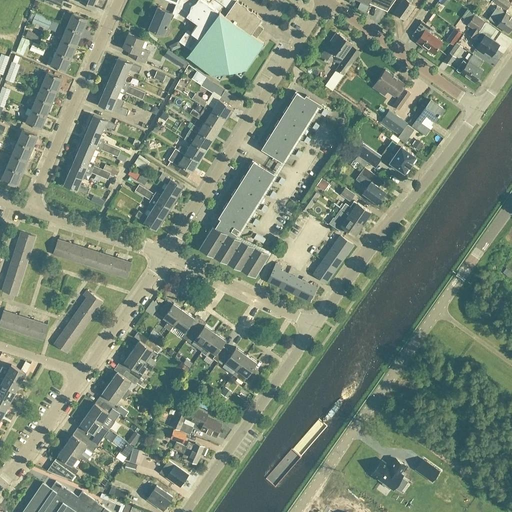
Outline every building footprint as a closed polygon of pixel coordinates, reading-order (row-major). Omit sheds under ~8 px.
[(255,13),(256,12),(255,12),(254,12),(253,11),(253,10),(252,11),(248,8),(248,7),(247,6),(247,7),(245,6),(246,5),(245,4),(244,5),(243,4),(243,3),(242,3),(237,0),(167,0),(176,4),(175,6),(176,7),(178,5),(187,11),(183,16),(186,18),(188,16),(198,24),(192,33),(188,30),(180,41),(192,50),(188,56),(221,79),(226,71),(234,70),(242,76),(265,43),(258,38),(264,28),(259,24),(263,18),(258,15),(258,14),(258,13),(257,14),(255,13)] [(394,0),(360,0),(368,3),(378,8),(387,11),(394,0)] [(411,2),(412,0),(403,0),(394,13),(406,20),(416,6),(411,2)] [(493,0),(507,10),(511,3),(506,0),(493,0)] [(176,7),(175,6),(173,12),(158,6),(149,28),(164,34),(172,16),(184,22),(186,18),(183,16),(187,11),(178,5),(176,7)] [(509,33),(511,28),(511,16),(506,13),(497,7),(489,19),(498,25),(498,26),(509,33)] [(59,23),(36,13),(32,22),(55,32),(59,23)] [(68,26),(82,32),(88,19),(74,13),(68,26)] [(474,38),(486,22),(475,14),(467,25),(473,28),(469,35),(474,38)] [(435,54),(443,43),(429,33),(432,28),(423,22),(413,35),(419,39),(417,42),(435,54)] [(63,39),(77,45),(82,32),(68,26),(63,39)] [(28,31),(26,37),(35,41),(38,35),(28,31)] [(145,62),(150,51),(141,47),(145,40),(129,33),(124,46),(132,50),(129,55),(145,62)] [(497,50),(496,50),(499,45),(490,38),(485,35),(485,36),(481,33),(472,45),(476,48),(483,53),(485,51),(492,55),(493,54),(494,55),(497,50)] [(352,47),(345,57),(344,58),(342,57),(352,44),(339,35),(330,48),(328,47),(321,58),(329,64),(333,59),(340,64),(336,69),(343,74),(352,62),(360,52),(352,47)] [(22,37),(15,52),(26,57),(32,41),(22,37)] [(58,51),(71,57),(77,45),(63,39),(58,51)] [(33,42),(29,50),(42,55),(46,47),(33,42)] [(443,61),(450,66),(459,52),(453,48),(443,61)] [(71,57),(58,51),(52,64),(66,70),(71,57)] [(473,54),(467,63),(463,60),(456,70),(466,76),(468,76),(475,81),(482,71),(478,68),(483,61),(473,54)] [(0,59),(0,63),(6,66),(9,57),(2,55),(0,59)] [(15,55),(12,62),(9,71),(16,73),(19,65),(17,64),(20,57),(15,55)] [(186,61),(177,55),(173,61),(182,67),(186,61)] [(142,67),(132,63),(119,57),(114,69),(127,75),(130,69),(139,73),(142,67)] [(128,89),(126,92),(135,95),(136,92),(137,89),(129,86),(130,83),(124,81),(127,75),(114,69),(109,80),(128,89)] [(332,91),(343,74),(336,69),(325,86),(332,91)] [(43,84),(57,90),(62,77),(49,72),(45,70),(42,77),(46,78),(43,84)] [(400,109),(411,93),(402,87),(405,83),(386,70),(377,82),(399,98),(394,105),(400,109)] [(16,73),(9,71),(6,79),(13,82),(16,73)] [(157,72),(154,78),(163,81),(166,75),(157,72)] [(192,98),(205,106),(205,107),(212,112),(213,110),(226,118),(233,107),(219,99),(225,91),(205,78),(201,85),(213,93),(207,102),(195,95),(192,98)] [(128,89),(109,80),(104,92),(117,97),(120,92),(125,94),(126,92),(128,89)] [(38,97),(52,102),(57,90),(43,84),(38,97)] [(0,95),(7,98),(10,90),(3,87),(0,95)] [(136,92),(135,95),(143,99),(144,96),(145,93),(137,89),(136,92)] [(125,101),(117,97),(104,92),(99,104),(112,109),(127,116),(129,110),(122,107),(125,101)] [(320,107),(322,105),(306,95),(305,97),(296,92),(295,93),(299,95),(296,100),(294,98),(288,107),(287,106),(286,106),(290,109),(287,114),(285,112),(280,121),(278,120),(282,123),(279,127),(276,126),(271,134),(269,133),(269,134),(273,136),(270,141),(268,140),(262,149),(282,161),(283,160),(282,159),(287,152),(288,153),(292,146),(291,146),(295,138),(296,139),(300,133),(299,132),(304,125),(305,125),(309,119),(308,118),(312,111),(314,112),(317,106),(320,107)] [(33,109),(47,115),(52,102),(38,97),(33,109)] [(436,121),(444,109),(431,99),(413,125),(426,135),(430,128),(429,128),(421,122),(427,114),(436,121)] [(47,115),(33,109),(27,122),(41,128),(47,115)] [(220,129),(226,118),(213,110),(212,112),(208,118),(192,109),(190,113),(205,122),(206,121),(220,129)] [(240,119),(244,113),(238,110),(235,117),(240,119)] [(398,135),(407,124),(389,111),(381,122),(398,135)] [(95,115),(90,126),(102,132),(105,126),(114,130),(117,124),(95,115)] [(206,121),(205,122),(201,129),(194,125),(192,129),(199,133),(200,131),(213,140),(220,129),(206,121)] [(102,149),(110,152),(112,147),(104,143),(105,141),(100,138),(102,132),(90,126),(84,138),(103,146),(102,149)] [(19,142),(32,148),(38,135),(24,129),(19,142)] [(206,150),(213,140),(200,131),(199,133),(194,140),(187,135),(185,139),(192,144),(193,142),(206,150)] [(103,146),(84,138),(80,149),(92,155),(95,149),(100,151),(102,149),(103,146)] [(13,154),(27,160),(32,148),(19,142),(13,154)] [(200,161),(205,152),(206,150),(193,142),(192,144),(188,150),(181,146),(178,150),(185,154),(186,153),(200,161)] [(405,172),(417,156),(402,145),(401,146),(398,143),(392,152),(395,155),(390,162),(405,172)] [(374,153),(361,144),(355,153),(358,155),(367,161),(368,162),(374,153)] [(112,147),(110,152),(118,156),(120,153),(121,150),(112,147)] [(92,155),(80,149),(75,161),(93,169),(94,166),(95,163),(90,161),(92,155)] [(193,172),(199,163),(200,161),(186,153),(185,154),(178,150),(176,149),(169,160),(171,161),(168,166),(178,172),(182,166),(193,172)] [(8,166),(22,172),(27,160),(13,154),(8,166)] [(150,162),(139,155),(134,164),(144,170),(150,162)] [(365,165),(367,161),(358,155),(355,158),(365,165)] [(271,180),(274,174),(253,160),(252,161),(256,164),(253,169),(251,167),(245,175),(244,174),(243,175),(247,178),(244,182),(242,181),(237,189),(235,188),(235,189),(239,191),(236,196),(233,195),(228,203),(226,202),(230,205),(227,210),(225,208),(219,217),(221,218),(215,228),(213,227),(211,231),(210,230),(206,238),(206,237),(202,245),(208,249),(206,251),(214,255),(213,256),(214,257),(214,255),(227,262),(227,263),(230,259),(235,262),(233,264),(241,268),(240,270),(241,270),(244,265),(248,268),(247,271),(255,275),(269,254),(267,253),(267,254),(260,251),(260,250),(254,247),(253,248),(246,244),(247,243),(240,240),(239,241),(232,238),(235,233),(237,234),(240,229),(239,229),(244,221),(245,221),(249,215),(248,214),(252,207),(253,208),(257,201),(256,201),(261,193),(262,194),(266,188),(265,187),(269,179),(271,180)] [(70,172),(83,178),(85,172),(91,174),(92,172),(100,175),(101,172),(103,170),(94,166),(93,169),(75,161),(70,172)] [(22,172),(8,166),(3,179),(16,185),(22,172)] [(133,167),(129,172),(137,178),(141,173),(133,167)] [(378,203),(386,192),(372,182),(377,175),(365,167),(357,179),(368,187),(363,193),(378,203)] [(100,175),(108,179),(110,176),(111,173),(103,170),(101,172),(100,175)] [(80,184),(83,178),(70,172),(65,184),(87,194),(90,188),(80,184)] [(168,184),(165,190),(177,198),(184,187),(172,179),(162,173),(159,178),(168,184)] [(333,184),(322,178),(318,186),(328,192),(333,184)] [(136,190),(144,195),(145,192),(147,190),(139,185),(138,188),(136,190)] [(350,201),(354,194),(345,187),(340,194),(350,201)] [(153,197),(155,194),(147,190),(145,192),(144,195),(151,200),(150,202),(155,205),(152,211),(164,218),(170,208),(153,197)] [(153,197),(170,208),(177,198),(165,190),(161,195),(156,192),(155,194),(153,197)] [(342,209),(363,224),(372,212),(359,203),(354,209),(346,203),(342,209)] [(356,235),(363,224),(342,209),(339,214),(347,220),(343,226),(356,235)] [(156,229),(164,218),(152,211),(148,217),(138,211),(135,216),(145,222),(156,229)] [(21,232),(14,254),(24,258),(23,260),(27,261),(35,236),(21,232)] [(254,238),(263,242),(265,239),(256,234),(254,238)] [(341,235),(336,242),(332,248),(344,257),(353,244),(341,235)] [(35,236),(27,261),(31,263),(32,260),(41,263),(48,240),(35,236)] [(48,240),(41,263),(50,266),(49,268),(53,270),(61,244),(48,240)] [(61,244),(53,270),(57,271),(58,268),(68,271),(75,248),(61,244)] [(323,261),(335,269),(344,257),(332,248),(323,261)] [(83,264),(82,268),(107,276),(112,262),(89,255),(86,264),(83,264)] [(323,261),(314,273),(326,282),(335,269),(323,261)] [(268,281),(282,288),(288,274),(279,270),(281,266),(276,264),(268,281)] [(83,273),(80,281),(103,289),(107,276),(82,268),(81,272),(83,273)] [(282,288),(296,294),(302,280),(288,274),(282,288)] [(302,280),(296,294),(310,301),(316,287),(302,280)] [(75,290),(74,294),(99,302),(103,289),(80,281),(78,290),(75,290)] [(75,299),(72,308),(95,315),(99,302),(74,294),(72,298),(75,299)] [(160,304),(153,299),(145,310),(152,315),(160,304)] [(159,314),(168,321),(164,327),(170,331),(174,325),(184,310),(174,303),(170,309),(165,305),(159,314)] [(8,307),(1,330),(15,335),(23,309),(19,308),(18,310),(8,307)] [(23,309),(15,335),(28,339),(35,316),(27,313),(27,310),(23,309)] [(184,310),(174,325),(185,333),(182,336),(187,340),(196,327),(191,324),(195,318),(184,310)] [(35,316),(28,339),(41,343),(49,317),(45,316),(44,319),(35,316)] [(49,317),(41,343),(54,347),(61,324),(52,321),(53,319),(49,317)] [(61,324),(54,347),(67,351),(75,325),(71,324),(70,327),(61,324)] [(75,325),(67,351),(81,355),(88,332),(78,329),(79,327),(75,325)] [(196,327),(187,340),(192,344),(195,340),(205,347),(216,332),(205,325),(201,331),(196,327)] [(218,362),(227,349),(223,346),(227,340),(216,332),(205,347),(202,352),(206,356),(210,350),(216,355),(213,359),(218,362)] [(148,338),(158,346),(161,341),(151,334),(148,338)] [(132,351),(147,361),(154,366),(157,362),(150,357),(154,351),(158,353),(162,348),(149,339),(145,344),(140,340),(132,351)] [(226,362),(232,366),(229,371),(233,374),(247,355),(236,347),(232,353),(227,349),(218,362),(223,366),(226,362)] [(154,366),(147,361),(132,351),(125,362),(130,366),(127,371),(139,380),(143,374),(139,372),(144,366),(151,371),(154,366)] [(247,355),(233,374),(243,382),(245,379),(250,383),(259,371),(254,368),(258,362),(247,355)] [(6,374),(21,382),(26,373),(11,364),(9,370),(2,366),(0,370),(6,374)] [(146,385),(139,380),(127,371),(123,376),(118,372),(110,382),(128,395),(131,391),(127,389),(132,382),(136,384),(137,383),(144,388),(146,385)] [(16,392),(21,382),(6,374),(3,379),(1,378),(0,379),(0,382),(1,384),(16,392)] [(108,397),(105,402),(117,411),(121,406),(117,403),(121,397),(125,400),(128,395),(110,382),(103,393),(108,397)] [(0,395),(11,402),(16,392),(1,384),(0,385),(0,395)] [(0,407),(6,411),(11,402),(0,395),(0,407)] [(120,413),(117,411),(105,402),(101,407),(95,403),(88,414),(102,424),(106,427),(108,429),(120,413)] [(181,430),(186,419),(195,423),(193,426),(217,437),(222,424),(206,418),(208,415),(191,407),(188,406),(184,415),(177,411),(171,426),(181,430)] [(86,428),(82,433),(98,444),(108,429),(106,427),(102,424),(88,414),(80,424),(86,428)] [(170,438),(183,443),(187,434),(174,429),(170,438)] [(92,452),(98,444),(82,433),(79,438),(73,434),(66,445),(80,455),(86,447),(92,452)] [(0,437),(0,448),(7,452),(12,441),(1,436),(0,437)] [(204,455),(207,448),(196,443),(195,445),(188,442),(187,446),(176,442),(173,449),(183,453),(182,456),(197,463),(201,454),(204,455)] [(72,466),(80,455),(66,445),(58,456),(59,456),(48,471),(72,480),(79,470),(72,466)] [(382,461),(373,474),(384,482),(383,484),(389,489),(391,487),(393,489),(402,476),(400,474),(405,466),(396,459),(390,467),(382,461)] [(439,471),(423,459),(416,469),(432,481),(439,471)] [(159,472),(163,475),(181,487),(189,475),(168,460),(159,472)] [(135,472),(137,466),(126,463),(124,469),(135,472)] [(113,511),(97,501),(82,490),(78,496),(56,481),(51,488),(42,482),(22,511),(76,511),(77,511),(113,511)] [(109,494),(124,500),(127,492),(112,486),(109,494)] [(164,511),(173,497),(157,486),(147,499),(164,511)] [(108,495),(106,500),(121,505),(125,507),(127,503),(108,495)]
